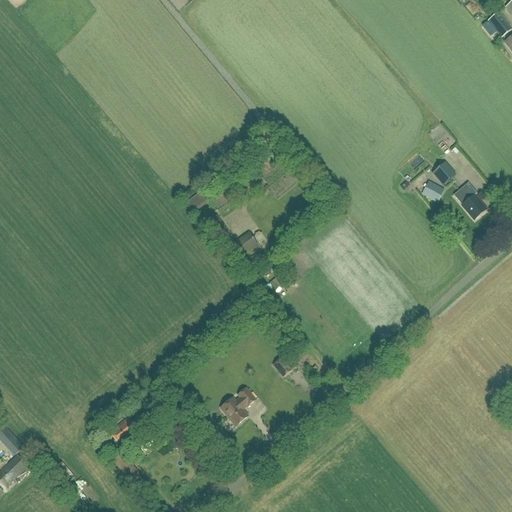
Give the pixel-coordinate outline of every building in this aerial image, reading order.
[(501,39),(511,31),(511,30),(499,14),(488,22),(492,28),(501,39)] [(511,36),(503,43),(511,54),(511,36)] [(446,153),(450,151),(445,142),(441,144),(446,153)] [(443,187),(455,177),(445,164),(433,174),(443,187)] [(443,192),(428,184),(422,195),(437,203),(443,192)] [(474,221),(486,211),(474,197),(477,194),(468,184),(454,196),(462,206),(474,221)] [(218,242),(229,234),(217,217),(205,224),(218,242)] [(239,264),(260,249),(249,234),(228,248),(239,264)] [(281,361),(273,367),(283,378),(290,372),(281,361)] [(246,407),(247,408),(255,401),(245,390),(238,397),(240,400),(235,403),(232,400),(220,410),(235,428),(247,418),(242,411),(246,407)] [(146,404),(153,397),(148,391),(141,398),(146,404)] [(130,438),(137,432),(127,420),(109,435),(122,450),(133,442),(130,438)] [(172,440),(172,451),(180,451),(180,440),(172,440)] [(139,477),(119,453),(111,460),(131,484),(139,477)] [(0,482),(6,489),(28,468),(17,456),(0,472),(0,482)] [(62,463),(52,472),(65,487),(75,479),(62,463)]
